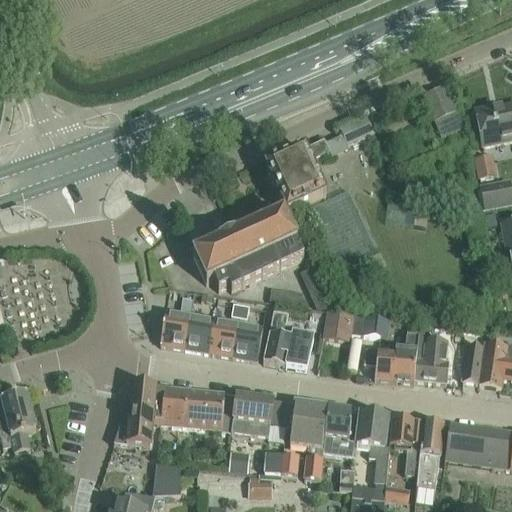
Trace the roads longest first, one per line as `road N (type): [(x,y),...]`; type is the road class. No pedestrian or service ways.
road 1 (residential): [(85,242),(117,229),(185,179),(511,37)]
road 2 (primary): [(467,0),(53,170)]
road 3 (residential): [(511,417),(111,364)]
road 4 (residential): [(79,511),(111,364)]
road 5 (unclassified): [(53,170),(0,50)]
road 6 (residential): [(111,364),(107,294),(85,242)]
